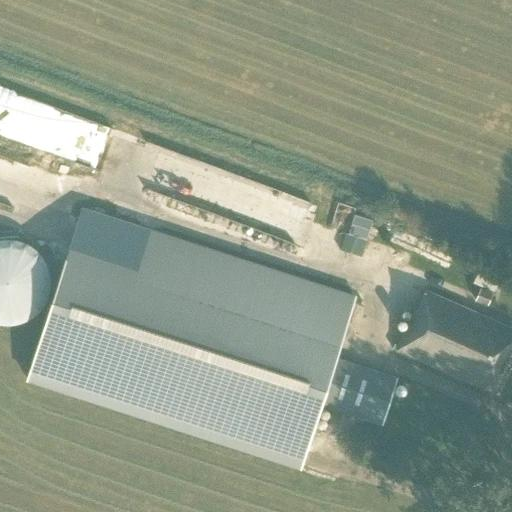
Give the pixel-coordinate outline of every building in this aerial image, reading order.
[(0,88),(0,177),(72,201),(81,176),(85,178),(88,170),(117,180),(133,133),(0,88)] [(357,296),(150,229),(137,269),(69,246),(25,382),(301,470),(321,407),(382,427),(398,378),(337,358),(357,296)] [(368,260),(375,243),(357,236),(351,253),(368,260)] [(414,237),(408,249),(427,258),(433,246),(414,237)] [(10,240),(7,239),(6,239),(1,240),(0,240),(0,325),(3,326),(9,326),(15,325),(18,325),(21,324),(23,323),(26,322),(30,319),(34,317),(38,313),(40,310),(42,308),(44,306),(45,303),(47,300),(48,297),(49,293),(50,290),(50,287),(50,284),(50,281),(50,278),(50,275),(49,271),(48,268),(47,265),(45,262),(44,260),(42,257),(40,255),(37,252),(34,249),(33,248),(30,246),(27,245),(23,243),(18,241),(13,240),(10,240)] [(441,266),(446,252),(433,247),(428,262),(441,266)] [(474,301),(486,306),(491,293),(479,288),(474,301)] [(494,393),(511,352),(511,328),(426,292),(417,311),(415,310),(399,345),(395,343),(392,348),(494,393)]
